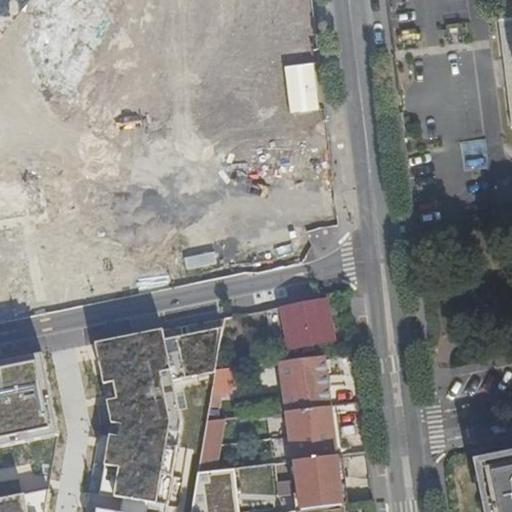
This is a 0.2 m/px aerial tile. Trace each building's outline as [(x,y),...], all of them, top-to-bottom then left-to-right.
[(511,15),(497,17),(497,19),(499,19),(511,124),(509,124),(509,126),(511,125),(511,15)] [(259,193),(263,227),(317,219),(315,198),(331,196),(324,140),(156,162),(159,185),(236,174),(239,196),(259,193)] [(46,181),(51,217),(145,204),(140,168),(46,181)] [(0,185),(0,221),(46,214),(41,179),(0,185)] [(332,342),(325,299),(282,307),(290,350),(332,342)] [(175,376),(212,364),(224,317),(123,338),(134,402),(177,392),(175,376)] [(0,447),(59,436),(43,355),(0,363),(0,447)] [(280,363),(286,413),(291,412),(331,407),(329,389),(343,387),(343,381),(342,375),(327,378),(325,357),(280,363)] [(230,394),(234,369),(215,371),(211,396),(230,394)] [(338,457),(331,407),(291,412),(298,463),(336,458),(338,457)] [(159,424),(131,417),(125,466),(175,475),(182,427),(159,424)] [(511,462),(511,454),(476,462),(485,511),(492,511),(484,468),(511,462)] [(299,493),(302,511),(342,507),(336,458),(298,463),(295,463),(299,493)] [(492,511),(511,511),(511,462),(484,468),(492,511)] [(240,511),(235,469),(198,474),(191,511),(240,511)] [(169,511),(172,497),(122,488),(117,511),(169,511)] [(0,511),(44,511),(48,491),(0,499),(0,511)]
